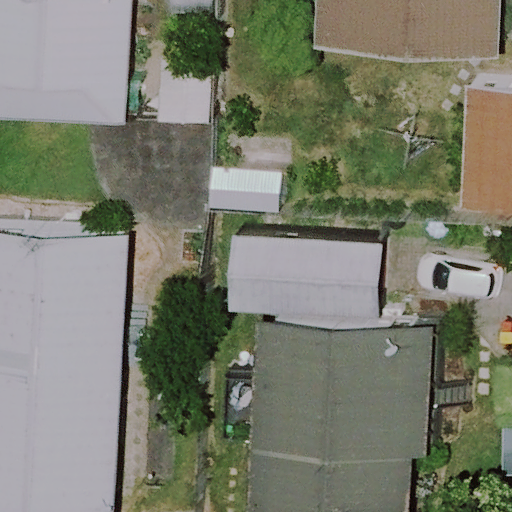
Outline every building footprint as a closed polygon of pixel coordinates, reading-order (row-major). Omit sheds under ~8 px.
[(150,0),(0,0),(0,107),(144,115),(150,0)] [(511,0),(341,0),(341,30),(511,35),(511,0)] [(511,196),(511,74),(479,74),(476,195),(511,196)] [(151,214),(0,207),(0,487),(139,494),(151,214)] [(406,228),(260,220),(256,289),(282,290),(269,511),(440,511),(451,324),(401,321),(406,228)]
